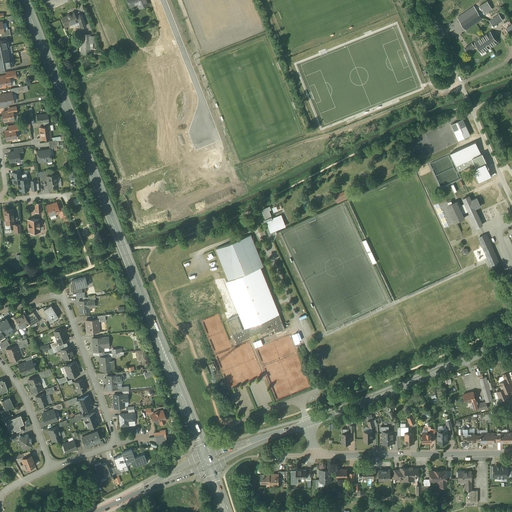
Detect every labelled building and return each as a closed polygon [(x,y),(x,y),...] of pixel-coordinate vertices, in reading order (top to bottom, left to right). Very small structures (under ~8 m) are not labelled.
[(474,6),(457,18),(466,30),(482,19),(474,6)] [(74,13),(68,16),(62,19),(65,27),(72,24),(79,21),(81,28),(86,26),(82,16),(80,15),(75,16),(74,13)] [(490,32),(482,37),(481,37),(478,40),(478,41),(475,42),(482,52),(497,42),(490,32)] [(1,40),(0,40),(0,54),(8,53),(6,39),(1,40)] [(8,53),(0,54),(0,69),(11,67),(8,53)] [(15,70),(6,72),(7,76),(9,75),(10,78),(16,77),(18,77),(17,72),(15,73),(15,70)] [(5,77),(2,77),(1,76),(0,76),(0,87),(11,85),(12,84),(11,81),(10,80),(10,78),(9,75),(7,76),(5,76),(5,77)] [(11,93),(0,94),(0,97),(1,105),(14,103),(12,94),(11,95),(11,93)] [(8,110),(7,111),(6,112),(6,111),(5,111),(2,112),(4,121),(8,120),(9,121),(13,120),(13,119),(14,119),(12,110),(10,110),(9,110),(8,110)] [(48,114),(37,115),(38,123),(43,122),(44,127),(49,126),(48,114)] [(463,119),(451,124),(452,128),(459,141),(470,135),(463,119)] [(44,127),(40,127),(41,139),(51,138),(49,126),(44,127)] [(10,129),(5,130),(7,140),(18,138),(17,132),(16,128),(10,129)] [(481,154),(475,142),(450,153),(456,166),(459,171),(474,163),(477,170),(474,171),(479,182),(491,176),(488,169),(489,168),(482,153),(481,154)] [(50,149),(37,151),(39,161),(43,160),(43,161),(44,162),(46,162),(47,161),(47,160),(51,159),(50,149)] [(15,152),(8,153),(10,162),(20,160),(19,152),(19,151),(15,152)] [(28,178),(21,179),(21,171),(12,172),(12,175),(12,176),(12,179),(13,179),(13,183),(19,182),(20,185),(19,185),(19,189),(20,189),(20,190),(29,189),(28,183),(29,183),(29,182),(28,178)] [(49,176),(47,176),(47,180),(49,188),(56,187),(55,182),(57,182),(56,175),(49,176)] [(345,191),(334,196),(337,203),(348,198),(345,191)] [(477,198),(471,201),(469,196),(463,199),(476,228),(479,226),(483,225),(482,223),(475,209),(481,206),(477,198)] [(464,218),(457,202),(449,205),(455,219),(454,219),(454,220),(455,222),(456,221),(457,222),(464,218)] [(57,203),(53,205),(51,204),(47,206),(49,214),(54,213),(55,214),(59,212),(61,212),(60,208),(58,207),(57,203)] [(270,207),(262,210),(266,220),(272,217),(269,210),(271,210),(270,207)] [(13,210),(4,210),(6,224),(14,223),(14,220),(15,220),(14,217),(13,217),(13,210)] [(277,217),(267,221),(271,231),(277,229),(285,226),(281,216),(277,217)] [(39,218),(28,219),(29,232),(40,231),(39,218)] [(226,281),(226,282),(236,309),(224,314),(227,320),(232,333),(237,344),(242,342),(240,338),(262,329),(263,331),(264,331),(265,330),(265,329),(265,328),(267,327),(268,328),(269,328),(269,327),(273,325),(274,327),(274,328),(275,330),(276,332),(278,331),(278,332),(285,329),(276,306),(274,302),(261,267),(264,266),(251,235),(216,249),(228,280),(226,281)] [(484,236),(480,238),(484,247),(491,244),(487,235),(484,236)] [(362,241),(373,264),(376,262),(366,240),(362,241)] [(491,244),(484,247),(493,268),(500,265),(491,244)] [(85,277),(71,280),(72,281),(72,285),(73,293),(80,292),(80,288),(87,286),(85,277)] [(88,300),(79,301),(80,313),(89,313),(89,307),(95,306),(94,300),(88,301),(88,300)] [(58,317),(51,306),(44,310),(47,315),(51,322),(50,321),(57,317),(58,317)] [(44,310),(43,308),(38,311),(43,318),(47,315),(44,310)] [(33,311),(25,316),(24,313),(31,325),(31,324),(35,321),(36,322),(39,320),(36,316),(33,311)] [(24,313),(16,318),(21,327),(25,325),(29,322),(31,325),(24,313)] [(6,318),(0,322),(0,328),(4,335),(3,333),(11,328),(8,324),(9,323),(6,318)] [(98,319),(88,320),(88,323),(86,323),(87,333),(99,332),(98,320),(98,319)] [(14,325),(12,321),(9,323),(8,324),(11,328),(13,332),(17,330),(14,325)] [(64,328),(54,332),(57,341),(58,343),(68,339),(67,339),(65,332),(64,328)] [(107,337),(93,338),(94,351),(102,351),(102,346),(109,346),(108,341),(107,341),(107,337)] [(25,339),(18,342),(19,347),(18,347),(27,344),(25,339)] [(59,346),(52,348),(54,353),(61,350),(65,348),(64,344),(59,346)] [(17,345),(6,349),(10,361),(21,356),(20,356),(18,350),(19,349),(18,347),(17,345)] [(65,348),(61,350),(63,355),(63,354),(65,359),(65,360),(74,356),(70,346),(65,348)] [(143,350),(135,351),(136,351),(137,358),(141,358),(143,361),(147,360),(143,350)] [(100,357),(101,364),(100,364),(101,370),(111,369),(111,368),(115,368),(114,360),(111,360),(110,357),(110,356),(100,357)] [(26,362),(19,365),(22,375),(36,370),(32,360),(31,361),(30,360),(26,362)] [(75,362),(65,366),(68,376),(73,374),(73,375),(80,373),(79,368),(78,369),(75,362)] [(48,369),(39,372),(40,377),(50,374),(48,369)] [(508,372),(503,374),(503,376),(498,378),(500,383),(508,379),(509,382),(511,380),(511,377),(508,372)] [(115,375),(107,376),(107,380),(108,380),(108,389),(117,388),(116,381),(121,381),(121,375),(115,375)] [(39,376),(28,380),(32,391),(43,387),(39,376)] [(82,379),(74,382),(78,393),(86,390),(82,379)] [(502,389),(504,393),(506,392),(511,389),(509,382),(508,379),(500,383),(502,389)] [(492,400),(487,380),(481,382),(486,401),(486,402),(492,400)] [(53,386),(45,389),(47,394),(46,395),(55,392),(53,386)] [(504,393),(502,389),(494,393),(497,404),(503,402),(502,399),(508,396),(506,392),(504,393)] [(473,391),(463,394),(466,402),(470,401),(470,402),(472,401),(474,409),(478,408),(477,404),(476,400),(473,391)] [(45,393),(36,396),(39,406),(49,403),(46,395),(45,393)] [(127,393),(114,395),(114,403),(114,408),(118,408),(124,407),(124,400),(128,399),(127,393)] [(89,395),(77,400),(80,406),(80,405),(82,411),(92,407),(90,400),(89,395)] [(10,396),(0,400),(0,401),(1,401),(5,409),(4,410),(15,405),(14,405),(10,396),(11,396),(10,396)] [(486,402),(486,401),(477,404),(478,408),(478,410),(488,408),(486,402)] [(61,402),(54,405),(56,411),(63,408),(61,402)] [(54,409),(42,414),(46,424),(58,420),(54,409)] [(163,410),(151,415),(153,420),(155,419),(156,423),(160,421),(161,423),(165,422),(164,420),(166,419),(163,410)] [(95,412),(84,417),(85,421),(84,421),(84,422),(87,421),(89,427),(88,427),(88,428),(99,424),(97,417),(96,417),(95,413),(95,412)] [(128,413),(119,414),(120,426),(129,425),(128,421),(135,421),(134,412),(128,413)] [(14,417),(8,420),(9,424),(11,430),(12,431),(13,431),(13,430),(16,429),(16,430),(17,431),(21,429),(21,428),(22,428),(21,424),(24,423),(20,414),(16,416),(14,417)] [(413,416),(407,418),(410,425),(416,423),(413,416)] [(58,426),(48,430),(52,441),(62,437),(58,426)] [(414,432),(409,433),(409,427),(400,427),(401,435),(405,435),(405,443),(414,443),(414,432)] [(159,432),(153,432),(154,438),(156,437),(156,444),(166,443),(166,429),(160,430),(159,432)] [(448,431),(443,431),(443,430),(438,430),(438,431),(438,443),(448,443),(448,431)] [(82,436),(84,441),(86,446),(100,440),(97,431),(82,436)] [(372,431),(364,431),(364,442),(372,442),(372,431)] [(393,431),(382,431),(383,443),(393,443),(393,431)] [(507,432),(501,433),(501,434),(497,434),(498,441),(500,441),(501,443),(507,443),(507,432)] [(17,434),(11,436),(13,441),(20,439),(19,437),(21,437),(19,433),(17,434)] [(350,433),(342,433),(342,444),(350,444),(350,433)] [(432,433),(422,433),(423,443),(430,443),(430,442),(431,441),(432,441),(432,433)] [(475,433),(468,433),(468,434),(464,434),(464,442),(468,442),(468,443),(473,443),(473,442),(475,442),(475,435),(475,433)] [(488,433),(481,433),(481,434),(478,434),(478,441),(481,441),(481,443),(488,443),(488,433)] [(495,434),(495,433),(488,433),(488,443),(495,443),(495,441),(498,441),(497,434),(495,434)] [(21,437),(19,437),(20,439),(21,442),(20,442),(22,445),(24,449),(32,446),(31,442),(31,441),(30,438),(29,438),(28,434),(21,437)] [(74,440),(63,444),(64,443),(67,452),(66,452),(66,453),(77,448),(75,444),(74,439),(74,440)] [(131,449),(127,450),(122,452),(123,454),(126,463),(133,460),(135,459),(134,457),(131,449)] [(123,454),(118,456),(118,457),(114,458),(113,458),(116,466),(117,468),(119,467),(126,465),(126,463),(123,454)] [(144,454),(134,457),(135,459),(133,460),(136,466),(147,462),(144,454)] [(30,455),(23,458),(25,463),(24,464),(26,468),(35,465),(33,460),(31,460),(30,455)] [(106,464),(102,465),(101,462),(95,465),(98,474),(100,477),(105,475),(105,476),(110,474),(106,464)] [(116,466),(111,468),(114,476),(117,484),(121,483),(118,475),(121,474),(119,467),(117,468),(116,466)] [(409,468),(401,468),(401,470),(399,470),(399,477),(401,477),(402,477),(404,478),(404,479),(403,479),(404,480),(409,480),(408,481),(409,481),(409,468)] [(412,469),(412,468),(409,468),(409,481),(414,481),(414,480),(414,477),(418,477),(419,477),(419,469),(412,469)] [(331,469),(320,470),(320,479),(320,480),(320,482),(331,481),(331,469)] [(347,477),(347,469),(337,469),(337,477),(347,477)] [(374,471),(374,469),(364,469),(360,469),(360,477),(369,477),(369,478),(374,477),(374,471)] [(387,469),(387,470),(379,470),(379,471),(379,477),(379,480),(390,479),(390,469),(387,469)] [(306,478),(306,470),(296,470),(291,471),(291,484),(297,484),(297,478),(306,478)] [(447,471),(435,471),(435,479),(441,479),(441,486),(447,486),(447,471)] [(471,471),(464,471),(463,471),(459,471),(458,471),(458,476),(459,476),(459,481),(466,481),(466,491),(471,490),(471,481),(472,481),(472,471),(471,471)] [(270,473),(261,473),(261,483),(270,483),(270,484),(279,483),(279,477),(279,474),(270,474),(270,473)] [(478,490),(471,490),(466,491),(466,502),(467,502),(473,502),(477,502),(478,490)]
